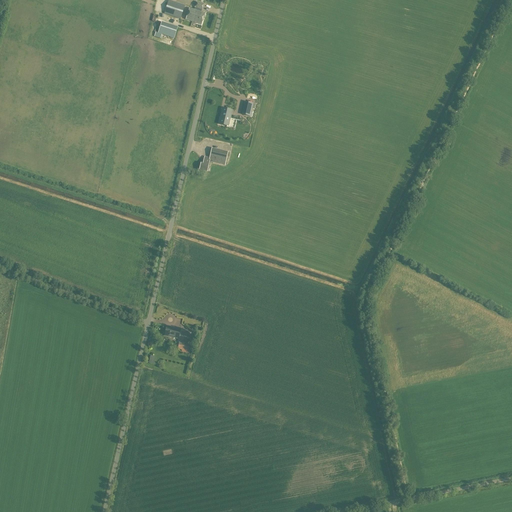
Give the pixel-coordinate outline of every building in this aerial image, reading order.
[(183,4),(169,0),(168,0),(164,14),(178,18),(183,4)] [(190,8),(186,20),(201,25),(205,13),(202,12),(202,10),(203,10),(205,4),(197,2),(195,7),(196,7),(195,10),(190,8)] [(162,35),(174,39),(178,27),(162,22),(158,33),(162,35)] [(235,92),(234,95),(240,97),(242,90),(232,88),(231,92),(235,92)] [(246,102),(243,115),(250,117),(251,112),(253,104),(246,102)] [(220,108),(217,122),(231,125),(234,111),(220,108)] [(225,165),(228,152),(212,148),(210,158),(205,156),(203,164),(201,163),(199,170),(207,172),(209,162),(225,165)] [(179,339),(181,329),(166,326),(165,336),(179,339)] [(191,354),(194,339),(187,338),(186,343),(179,342),(178,349),(182,350),(181,352),(191,354)]
